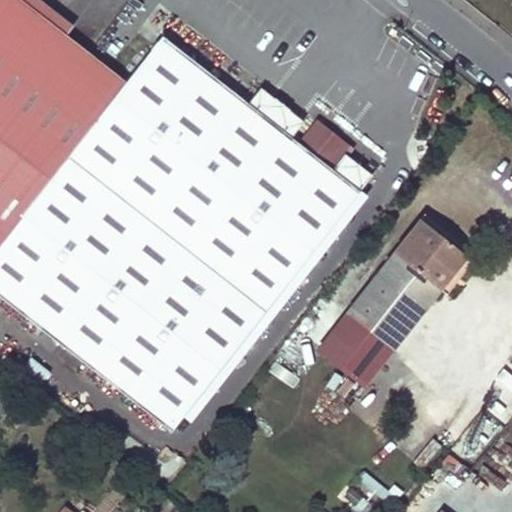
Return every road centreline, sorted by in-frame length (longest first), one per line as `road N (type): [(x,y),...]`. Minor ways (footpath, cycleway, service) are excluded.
road 1 (unknown): [(371,48),(337,89),(322,88),(207,16)]
road 2 (residential): [(420,0),(511,77)]
